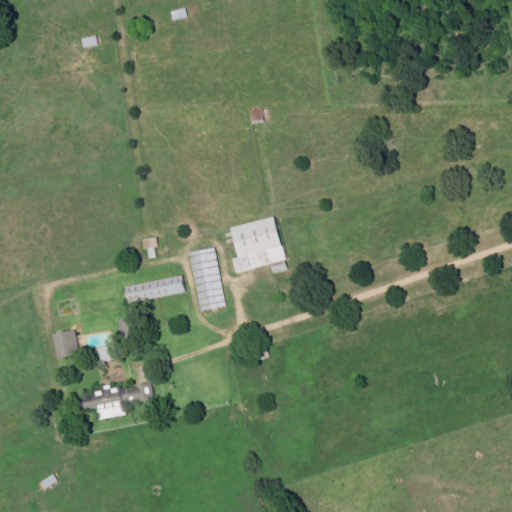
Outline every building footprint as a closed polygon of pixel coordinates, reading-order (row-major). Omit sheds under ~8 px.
[(235,227),(242,257),(235,258),(238,273),(273,265),(275,274),(291,270),(278,217),(235,227)] [(229,306),(217,247),(192,253),(204,311),(229,306)] [(189,292),(186,275),(128,287),(132,304),(189,292)] [(82,354),(79,330),(56,334),(60,358),(82,354)] [(120,344),(101,349),(105,363),(123,358),(120,344)]
